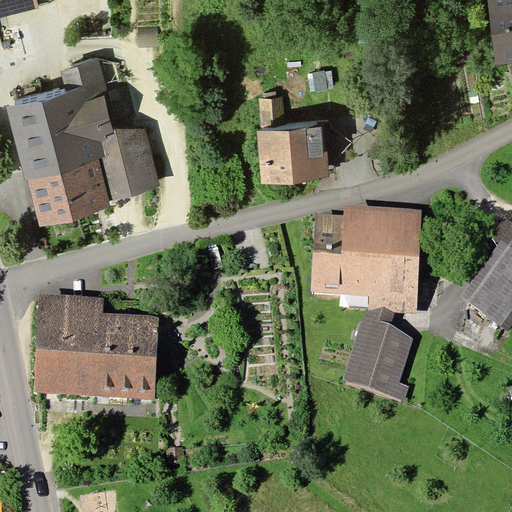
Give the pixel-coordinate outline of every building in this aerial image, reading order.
[(37,0),(0,0),(0,13),(38,3),(37,0)] [(511,0),(499,0),(503,55),(511,54),(511,0)] [(66,91),(6,107),(26,180),(28,179),(99,160),(107,158),(102,140),(115,136),(113,129),(105,97),(109,96),(99,59),(60,70),(66,91)] [(274,127),(278,172),(339,167),(335,121),(274,127)] [(144,129),(113,129),(115,136),(102,140),(107,158),(99,160),(110,200),(161,185),(144,129)] [(110,200),(99,160),(28,179),(41,227),(112,207),(110,200)] [(498,242),(461,296),(508,330),(511,324),(511,221),(507,218),(492,238),(498,242)] [(323,229),(318,297),(379,302),(379,308),(419,311),(426,230),(358,225),(358,232),(323,229)] [(104,298),(41,294),(35,391),(156,398),(160,316),(103,313),(104,298)] [(365,318),(342,378),(404,401),(410,385),(398,381),(415,337),(365,318)]
